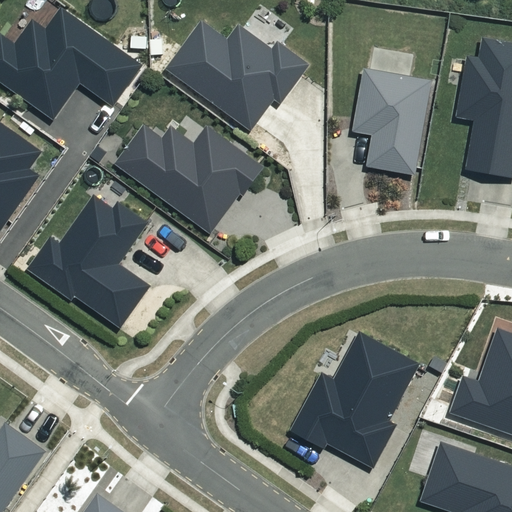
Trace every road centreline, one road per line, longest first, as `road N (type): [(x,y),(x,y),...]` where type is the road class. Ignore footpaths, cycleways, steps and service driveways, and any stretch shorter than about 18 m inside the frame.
road 1 (residential): [(511,264),(406,253),(298,281),(223,336),(154,428)]
road 2 (residential): [(0,309),(154,428)]
road 3 (residential): [(154,428),(275,511)]
